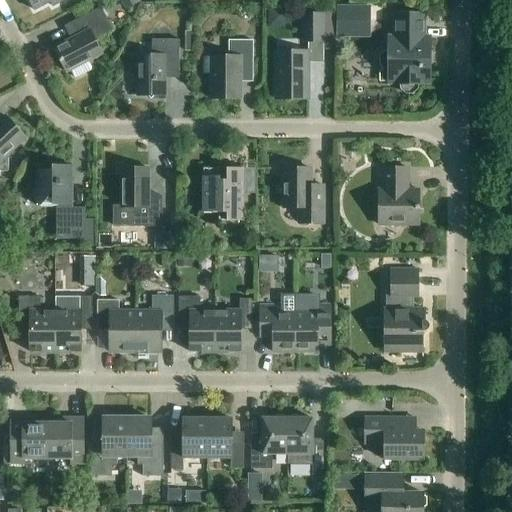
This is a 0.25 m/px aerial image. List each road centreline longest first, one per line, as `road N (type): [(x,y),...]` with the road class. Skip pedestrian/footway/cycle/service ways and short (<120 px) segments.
road 1 (residential): [(0,13),(53,113),(77,130),(458,129)]
road 2 (residential): [(0,384),(455,381)]
road 3 (residential): [(458,129),(455,381)]
road 4 (residential): [(455,381),(454,511)]
road 5 (residential): [(460,0),(458,129)]
